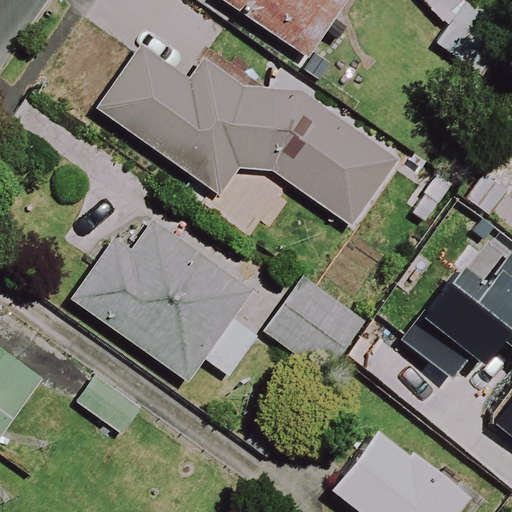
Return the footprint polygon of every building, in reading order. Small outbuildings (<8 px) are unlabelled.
[(342,0),(248,0),(240,12),(304,56),(342,0)] [(495,15),(468,0),(405,0),(398,12),(473,55),(495,15)] [(396,159),(282,82),(265,107),(246,94),(201,64),(188,83),(137,48),(92,114),(213,195),(204,209),(249,240),(287,185),(350,227),(396,159)] [(511,194),(511,178),(500,164),(470,189),(490,213),(511,194)] [(246,292),(123,212),(63,303),(185,383),(201,359),(228,377),(255,336),(228,318),(246,292)] [(360,325),(303,282),(264,334),(321,376),(360,325)] [(0,433),(35,384),(0,358),(0,433)] [(137,407),(93,377),(74,405),(118,435),(137,407)] [(454,511),(464,499),(375,430),(328,492),(355,511),(454,511)]
